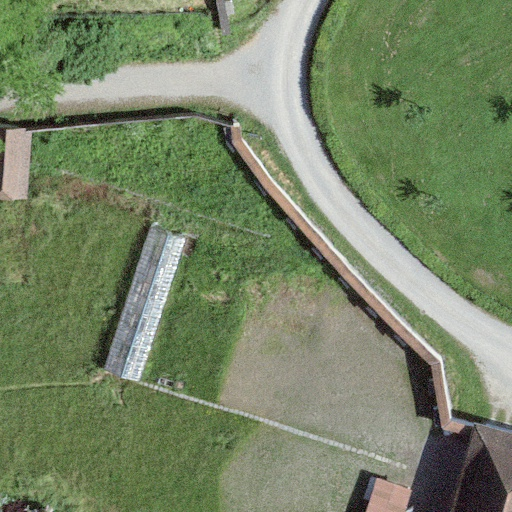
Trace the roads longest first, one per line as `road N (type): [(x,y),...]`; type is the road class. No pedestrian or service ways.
road 1 (track): [(271,73),(335,203),(423,296),(511,352)]
road 2 (track): [(0,95),(271,73)]
